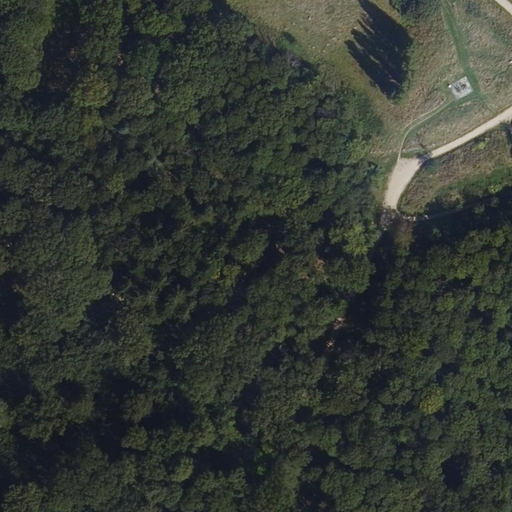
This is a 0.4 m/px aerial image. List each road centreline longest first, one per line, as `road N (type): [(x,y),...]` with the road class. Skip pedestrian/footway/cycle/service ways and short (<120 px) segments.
road 1 (track): [(0,240),(511,502)]
road 2 (track): [(257,511),(387,215)]
road 3 (track): [(387,215),(399,179),(419,162),(511,111)]
road 4 (track): [(511,194),(421,221),(387,215)]
